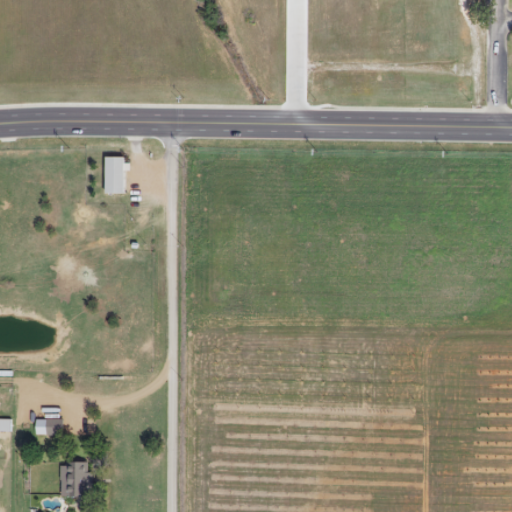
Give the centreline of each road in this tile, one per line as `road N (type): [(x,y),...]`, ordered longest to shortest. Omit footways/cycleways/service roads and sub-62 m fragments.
road 1 (secondary): [(511,127),(0,123)]
road 2 (residential): [(174,511),(180,369),(170,121)]
